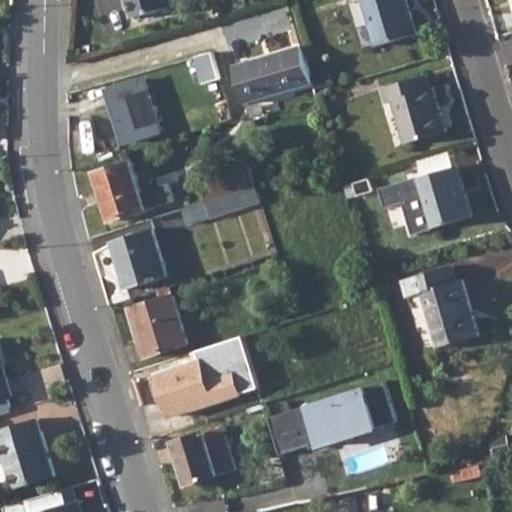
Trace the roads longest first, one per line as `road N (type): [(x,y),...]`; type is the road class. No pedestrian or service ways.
road 1 (secondary): [(143,511),(54,222),(41,110),(41,0)]
road 2 (residential): [(459,0),(511,186)]
